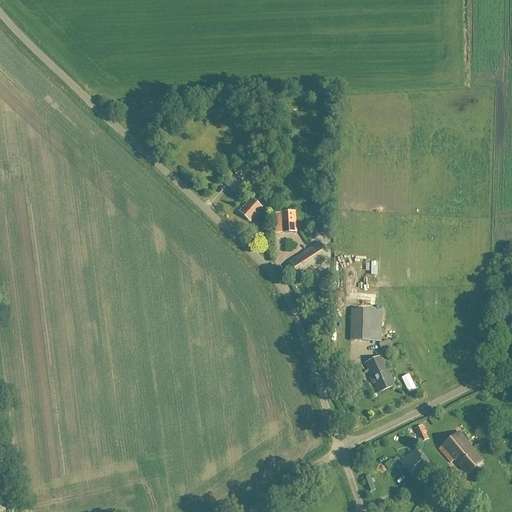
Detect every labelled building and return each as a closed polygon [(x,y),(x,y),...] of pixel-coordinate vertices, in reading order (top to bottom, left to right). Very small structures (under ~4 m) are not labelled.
[(241,171),(236,176),(243,182),(247,178),(241,171)] [(244,186),(229,172),(221,182),(236,196),(244,186)] [(268,210),(268,202),(262,197),(259,200),(252,194),(244,203),(247,205),(240,213),(250,223),(260,211),(263,213),(265,213),(268,210)] [(282,234),(297,233),(295,212),(280,213),(282,234)] [(310,270),(325,261),(329,258),(319,243),(290,262),(298,275),(308,268),(310,270)] [(381,342),(382,311),(351,310),(350,341),(381,342)] [(382,355),(393,351),(389,340),(378,344),(382,355)] [(378,394),(395,386),(381,356),(365,364),(378,394)] [(464,412),(474,404),(470,398),(459,406),(464,412)] [(421,443),(428,440),(422,426),(414,429),(421,443)] [(467,477),(483,462),(458,432),(437,450),(451,465),(454,462),(467,477)] [(417,485),(432,471),(414,450),(399,463),(417,485)]
